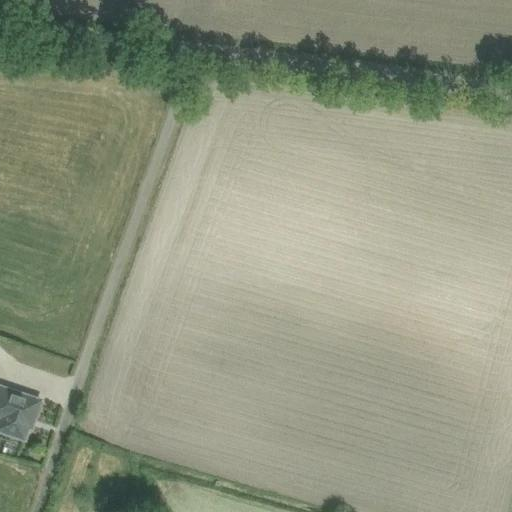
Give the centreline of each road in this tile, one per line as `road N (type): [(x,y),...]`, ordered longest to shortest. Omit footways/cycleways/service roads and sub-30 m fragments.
road 1 (unclassified): [(193,53),(43,511)]
road 2 (unclassified): [(193,53),(511,94)]
road 3 (unclassified): [(0,29),(193,53)]
